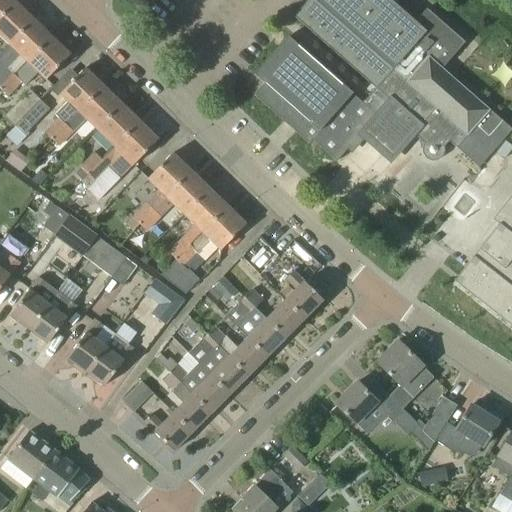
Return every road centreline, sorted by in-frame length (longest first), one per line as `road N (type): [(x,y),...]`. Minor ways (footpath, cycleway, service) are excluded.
road 1 (residential): [(386,299),(76,6)]
road 2 (residential): [(171,511),(386,299)]
road 3 (residential): [(163,511),(0,369)]
road 4 (residential): [(511,384),(386,299)]
